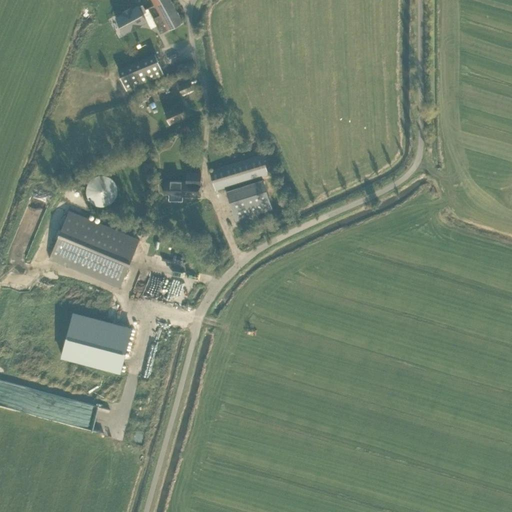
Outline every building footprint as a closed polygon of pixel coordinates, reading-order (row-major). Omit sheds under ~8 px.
[(171,0),(152,0),(161,15),(153,19),(161,34),(169,29),(169,30),(184,22),(171,0)] [(141,25),(139,22),(145,19),(138,6),(132,10),(130,8),(122,13),(123,15),(116,19),(124,34),(132,29),(132,30),(141,25)] [(118,69),(127,90),(164,74),(155,53),(118,69)] [(179,87),(183,95),(194,89),(190,81),(179,87)] [(173,110),(165,113),(171,125),(178,122),(179,122),(190,117),(184,103),(172,108),(173,110)] [(210,171),(216,190),(269,174),(263,155),(210,171)] [(182,196),(201,197),(202,173),(187,173),(187,181),(171,181),(171,183),(164,183),(164,194),(183,195),(182,196)] [(88,186),(87,191),(88,195),(90,200),(94,203),(98,205),(103,206),(108,205),(112,203),(115,200),(118,195),(118,191),(118,186),(115,181),(112,178),(108,176),(103,175),(98,176),(94,178),(90,181),(88,186)] [(273,210),(264,180),(227,191),(236,221),(273,210)] [(50,258),(120,287),(140,240),(69,211),(50,258)] [(143,237),(147,229),(141,226),(137,234),(143,237)] [(61,355),(120,371),(131,330),(73,314),(61,355)] [(0,404),(5,406),(12,383),(0,379),(0,404)]
